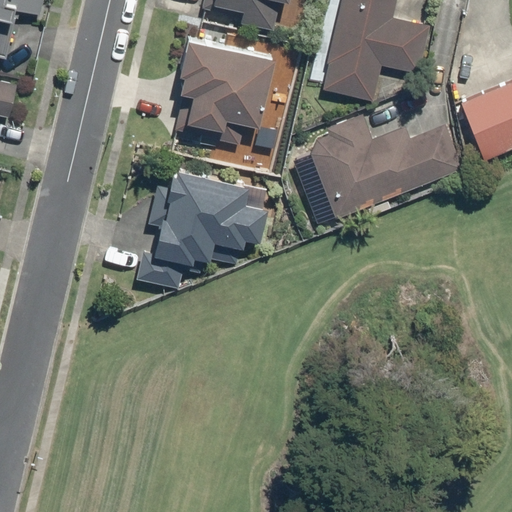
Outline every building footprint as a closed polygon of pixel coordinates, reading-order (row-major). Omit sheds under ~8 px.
[(0,0),(0,53),(7,54),(17,5),(40,10),(41,0),(0,0)] [(201,0),(201,6),(227,12),(225,18),(279,30),(285,0),(201,0)] [(392,0),(339,0),(321,86),(372,97),(379,63),(418,72),(428,23),(390,15),(392,0)] [(272,55),(184,35),(176,71),(179,71),(175,89),(181,90),(173,128),(239,142),(244,121),(257,124),(272,55)] [(13,80),(0,76),(0,119),(5,120),(13,80)] [(511,79),(458,98),(478,156),(511,144),(511,79)] [(309,149),(335,216),(460,168),(442,122),(409,135),(404,124),(372,136),(362,110),(323,125),(326,131),(314,136),(309,149)] [(267,187),(173,165),(172,171),(168,170),(165,183),(155,181),(146,220),(155,222),(149,249),(139,247),(133,275),(180,286),(185,267),(199,271),(202,255),(236,263),(242,236),(254,239),(267,187)]
